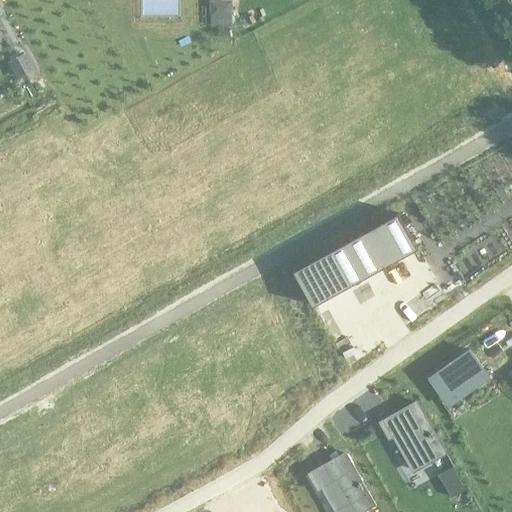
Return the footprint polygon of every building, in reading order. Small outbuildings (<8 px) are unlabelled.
[(226,0),(211,0),(211,14),(231,13),(231,3),(226,0)] [(11,61),(19,77),(33,69),(25,54),(11,61)] [(398,212),(293,270),(313,305),(418,247),(398,212)] [(469,350),(430,377),(442,394),(450,389),(456,398),(488,376),(469,350)] [(416,401),(381,421),(389,437),(393,434),(413,470),(445,452),(416,401)] [(345,453),(310,473),(318,488),(322,486),(337,511),(358,511),(374,503),(345,453)] [(459,478),(445,486),(452,497),(465,490),(459,478)]
